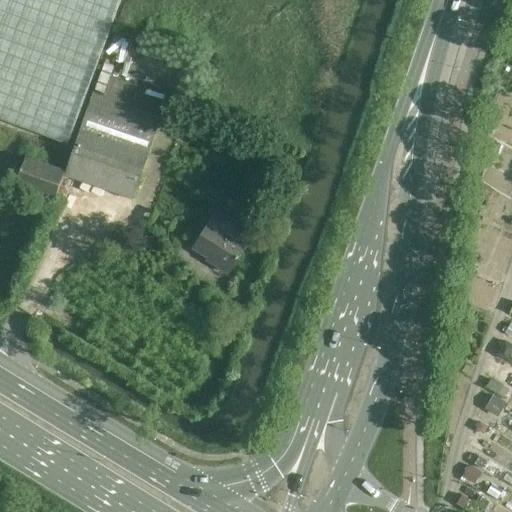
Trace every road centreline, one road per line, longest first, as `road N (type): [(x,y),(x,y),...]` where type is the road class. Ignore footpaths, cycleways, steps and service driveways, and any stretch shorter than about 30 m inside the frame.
road 1 (tertiary): [(346,474),(379,391),(406,276),(419,78)]
road 2 (tertiary): [(419,78),(317,385)]
road 3 (track): [(442,511),(511,271)]
road 4 (secondary): [(177,481),(0,372)]
road 5 (tertiary): [(317,385),(274,463),(220,485),(177,481)]
road 6 (tertiary): [(317,385),(291,511)]
road 7 (secondary): [(0,444),(109,511)]
